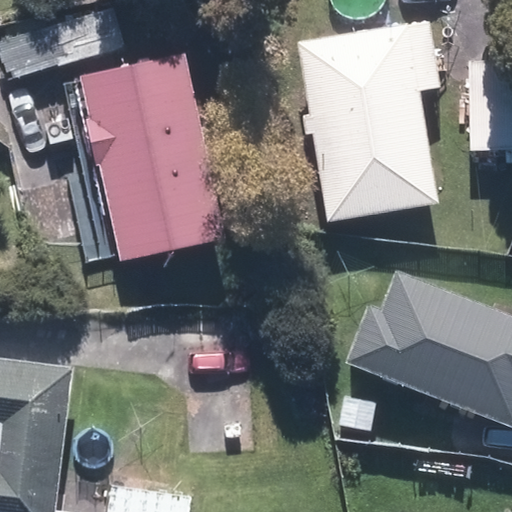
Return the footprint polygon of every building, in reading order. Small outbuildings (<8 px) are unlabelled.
[(449,16),(290,45),(323,228),(436,208),(416,96),(461,87),(449,16)] [(174,62),(67,87),(110,271),(217,246),(174,62)] [(511,64),(468,64),(466,152),(511,152),(511,64)] [(376,309),(358,302),(334,366),(511,433),(511,429),(511,317),(390,271),(376,309)] [(0,511),(46,511),(59,372),(0,366),(0,511)] [(184,511),(186,494),(102,486),(99,511),(184,511)]
